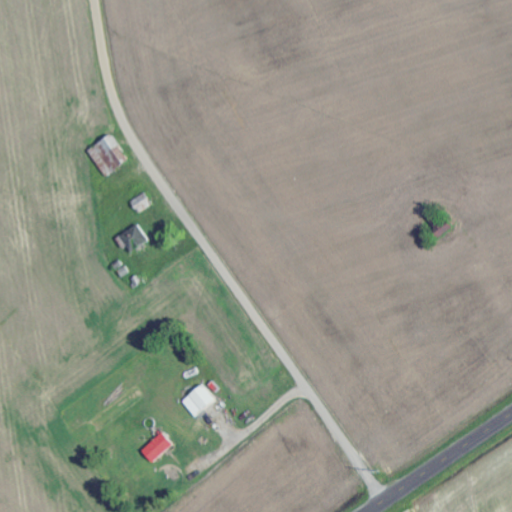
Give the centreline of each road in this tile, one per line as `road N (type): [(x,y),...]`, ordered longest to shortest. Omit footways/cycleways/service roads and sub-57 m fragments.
road 1 (residential): [(385,502),(140,151),(113,93),(96,0)]
road 2 (secondary): [(370,511),(511,415)]
